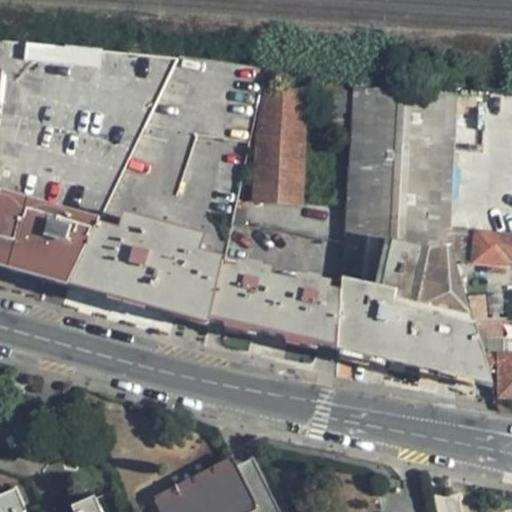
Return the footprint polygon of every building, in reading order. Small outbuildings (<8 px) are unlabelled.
[(249,142),(264,68),(258,67),(179,55),(145,126),(249,142)] [(311,88),(313,73),(280,70),(270,68),(257,140),(254,200),(300,203),(305,94),(311,88)] [(353,77),(313,73),(311,88),(333,91),(352,93),(353,77)] [(489,116),(488,89),(413,78),(405,77),(395,77),(387,77),(353,77),(352,93),(350,129),(341,294),(338,350),(492,385),(487,370),(483,355),(483,354),(449,238),(446,228),(451,228),(455,151),(489,152),(490,123),(491,116),(489,116)] [(507,116),(508,91),(491,89),(488,89),(489,116),(491,116),(507,116)] [(333,129),(350,129),(352,93),(333,91),(333,129)] [(490,123),(511,124),(511,91),(508,91),(507,116),(491,116),(490,123)] [(0,261),(71,282),(96,228),(100,220),(2,192),(1,196),(0,195),(0,261)] [(124,236),(96,228),(71,282),(212,322),(223,267),(224,264),(196,256),(200,240),(130,220),(124,236)] [(487,263),(507,264),(508,259),(511,259),(511,233),(451,228),(446,228),(449,238),(459,239),(458,260),(487,263)] [(338,350),(341,294),(322,289),(323,280),(308,277),(306,286),(264,276),(266,267),(250,263),(247,272),(223,267),(212,322),(338,350)] [(506,274),(507,264),(487,263),(487,272),(506,274)] [(487,354),(483,354),(483,355),(487,370),(499,371),(498,356),(503,356),(503,339),(487,339),(487,354)] [(511,355),(503,356),(498,356),(499,371),(499,396),(511,396),(511,355)] [(283,511),(262,469),(244,477),(236,462),(154,503),(158,511),(283,511)] [(0,511),(99,511),(93,498),(71,507),(73,511),(25,511),(15,490),(0,496),(0,511)] [(461,511),(458,492),(434,497),(436,511),(461,511)]
